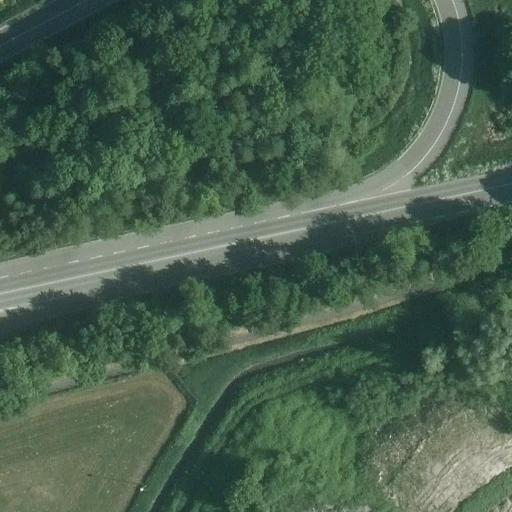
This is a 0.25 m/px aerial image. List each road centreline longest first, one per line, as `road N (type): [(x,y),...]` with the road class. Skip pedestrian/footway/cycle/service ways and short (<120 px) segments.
road 1 (secondary): [(449,0),(459,74),(438,131),(410,164),(357,195),(176,250)]
road 2 (secondary): [(176,250),(511,182)]
road 3 (secondary): [(0,319),(159,254)]
road 4 (secondary): [(0,286),(159,254)]
